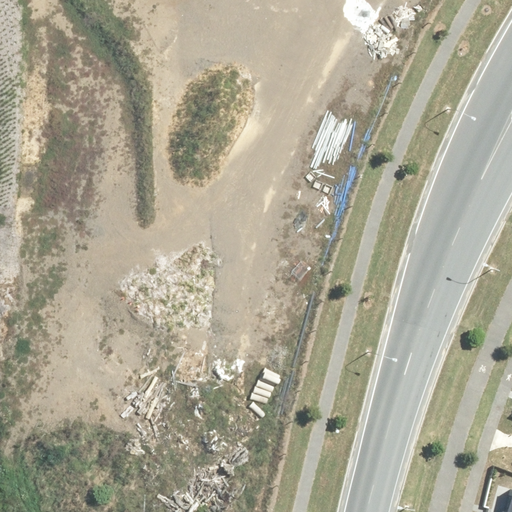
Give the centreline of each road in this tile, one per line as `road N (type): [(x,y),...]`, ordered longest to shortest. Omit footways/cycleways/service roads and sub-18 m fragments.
road 1 (tertiary): [(387,511),(411,396),(468,228),(511,138)]
road 2 (residential): [(225,0),(171,120),(127,255)]
